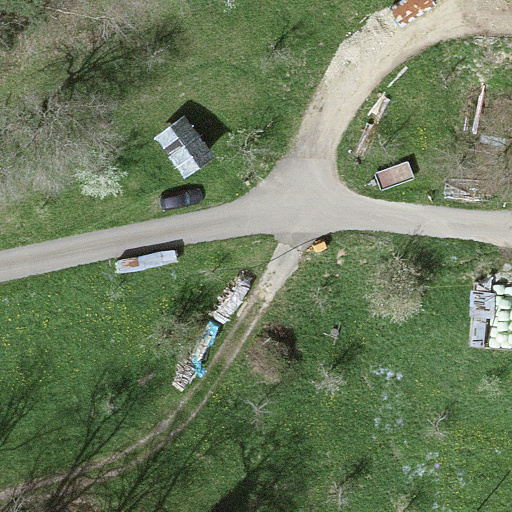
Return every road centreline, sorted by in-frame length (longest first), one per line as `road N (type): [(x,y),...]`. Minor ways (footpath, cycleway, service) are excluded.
road 1 (track): [(511,232),(385,218),(279,223),(0,272)]
road 2 (track): [(279,223),(340,93),(363,68),(454,23),(511,27)]
